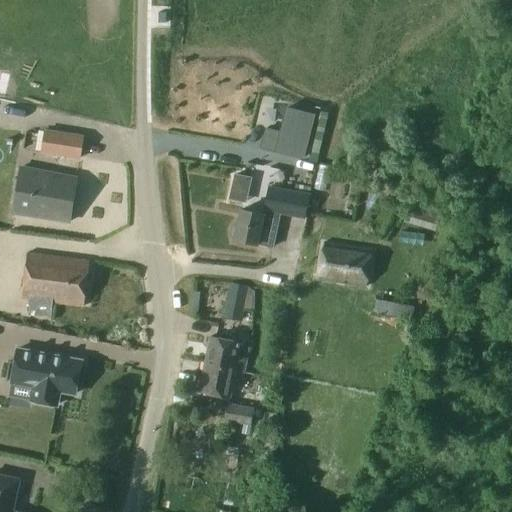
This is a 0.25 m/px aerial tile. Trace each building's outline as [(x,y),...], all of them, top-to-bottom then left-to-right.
[(265,128),(260,148),(304,159),(315,114),(286,107),(280,131),(265,128)] [(40,153),(80,159),(83,136),(44,129),(40,153)] [(20,168),(13,213),(69,222),(76,178),(20,168)] [(228,200),(246,204),(252,177),(234,173),(228,200)] [(229,234),(233,238),(234,238),(233,240),(236,240),(236,242),(237,244),(246,246),(248,244),(248,243),(257,245),(257,244),(273,247),(279,213),(305,218),(310,194),(269,186),(263,214),(240,209),(237,224),(236,223),(230,226),(229,234)] [(373,217),(365,231),(385,242),(402,210),(383,199),(380,203),(376,201),(368,214),(373,217)] [(441,210),(410,200),(404,221),(435,231),(441,210)] [(320,222),(318,232),(339,236),(342,227),(320,222)] [(319,279),(366,286),(371,248),(324,242),(319,279)] [(27,254),(21,299),(30,300),(28,315),(50,318),(52,303),(83,306),(88,261),(27,254)] [(248,285),(230,282),(222,317),(241,321),(248,285)] [(377,298),(375,312),(415,318),(417,304),(377,298)] [(210,336),(205,358),(223,361),(222,366),(235,369),(235,371),(244,373),(247,357),(237,356),(240,342),(210,336)] [(17,349),(11,382),(32,386),(30,400),(56,405),(59,391),(74,394),(81,360),(17,349)] [(235,371),(235,369),(222,366),(223,361),(205,358),(199,391),(230,397),(235,371)] [(224,421),(250,425),(254,407),(227,402),(224,421)] [(242,434),(249,435),(251,426),(243,424),(242,434)] [(0,511),(12,511),(19,480),(0,475),(0,511)]
